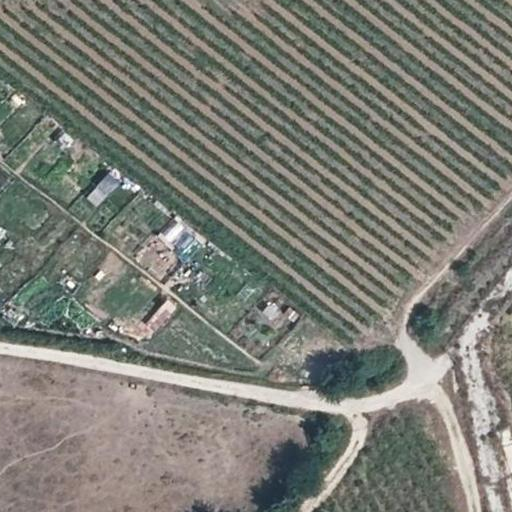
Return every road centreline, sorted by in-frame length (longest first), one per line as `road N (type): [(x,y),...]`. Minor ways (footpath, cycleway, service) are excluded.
road 1 (track): [(424,379),(387,400),(350,406),(0,347)]
road 2 (track): [(424,379),(404,344),(410,303),(511,201)]
road 3 (track): [(424,379),(473,511)]
